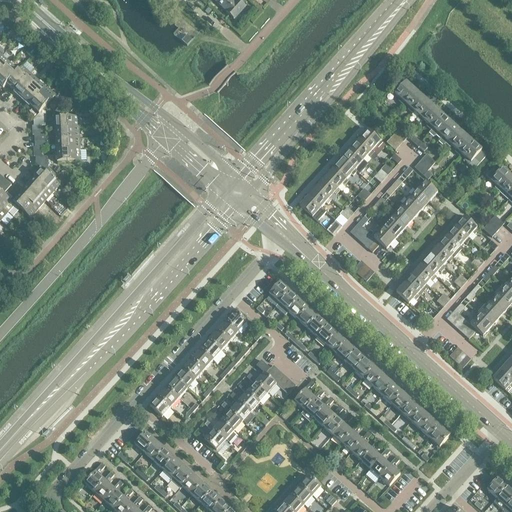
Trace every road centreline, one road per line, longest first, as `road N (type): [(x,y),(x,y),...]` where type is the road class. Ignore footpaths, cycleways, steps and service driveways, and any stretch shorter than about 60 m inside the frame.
road 1 (tertiary): [(226,191),(26,420)]
road 2 (tertiary): [(26,420),(132,320),(237,203)]
road 3 (tertiary): [(500,432),(283,235)]
road 4 (unclassified): [(0,333),(165,138)]
road 5 (residential): [(283,235),(134,405)]
road 6 (tertiary): [(249,191),(333,99),(350,65)]
road 7 (tertiary): [(350,65),(237,179)]
road 8 (residential): [(134,405),(57,489),(52,498),(61,511)]
